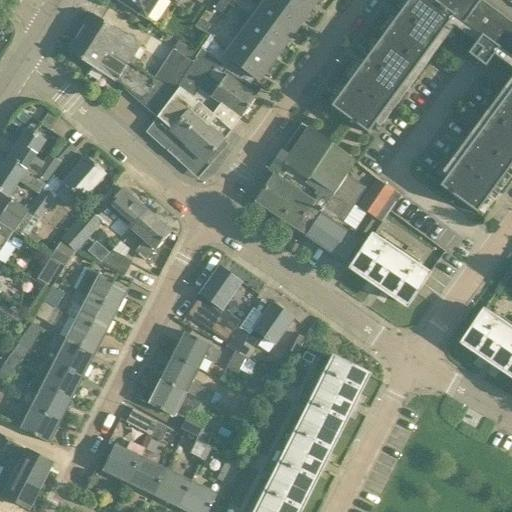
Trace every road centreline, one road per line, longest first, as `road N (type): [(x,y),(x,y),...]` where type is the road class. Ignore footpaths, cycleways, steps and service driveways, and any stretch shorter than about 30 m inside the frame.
road 1 (residential): [(206,217),(58,511)]
road 2 (residential): [(362,0),(206,217)]
road 3 (residential): [(408,364),(206,217)]
road 4 (residential): [(206,217),(23,60)]
road 5 (residential): [(408,364),(511,222)]
road 6 (residential): [(333,511),(408,364)]
